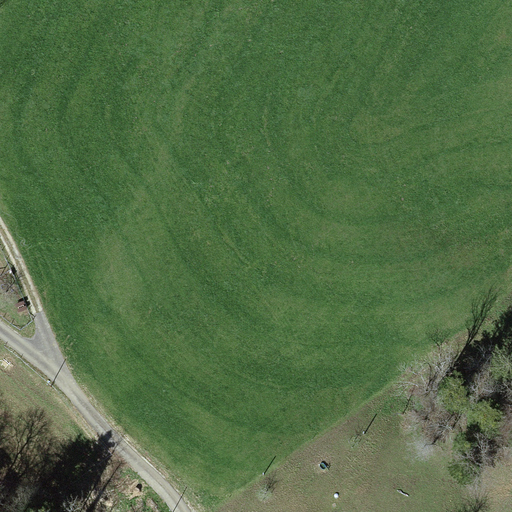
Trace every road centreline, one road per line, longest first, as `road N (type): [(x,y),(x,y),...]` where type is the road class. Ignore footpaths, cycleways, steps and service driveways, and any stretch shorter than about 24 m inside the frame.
road 1 (track): [(0,328),(54,368),(0,228)]
road 2 (track): [(182,511),(54,368)]
